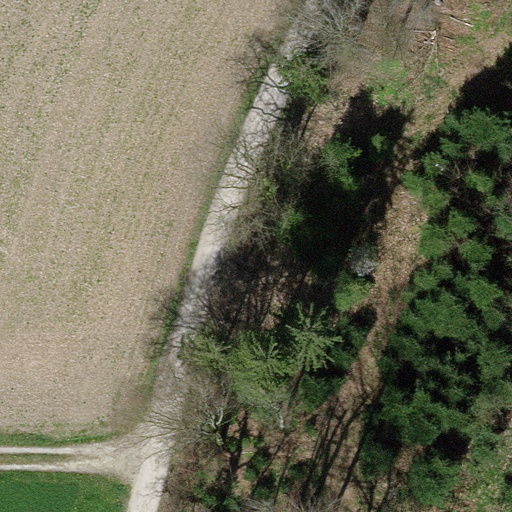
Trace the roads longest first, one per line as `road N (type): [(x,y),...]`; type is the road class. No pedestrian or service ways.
road 1 (track): [(332,0),(260,141),(220,244),(150,511)]
road 2 (track): [(159,470),(0,469)]
